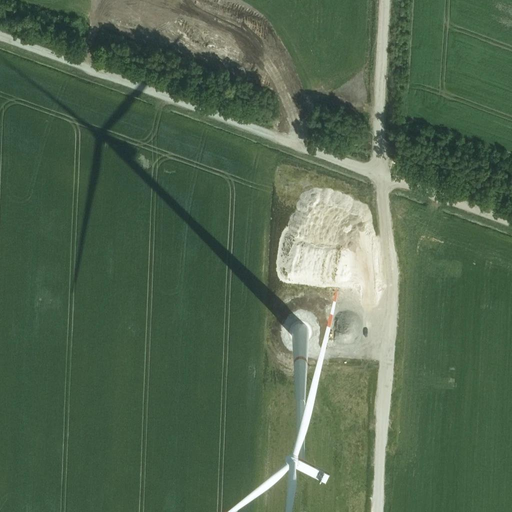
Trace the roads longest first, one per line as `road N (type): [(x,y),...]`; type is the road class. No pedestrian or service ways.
road 1 (track): [(0,37),(511,223)]
road 2 (track): [(388,0),(375,511)]
road 3 (track): [(293,144),(287,94),(269,58),(173,10)]
